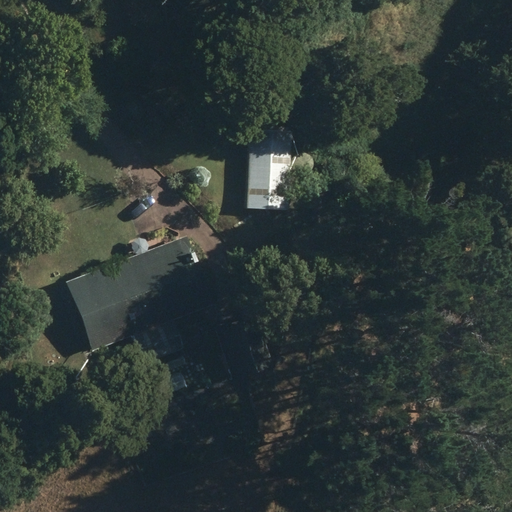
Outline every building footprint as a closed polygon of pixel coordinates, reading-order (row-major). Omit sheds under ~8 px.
[(73,34),(90,57),(101,49),(84,26),(73,34)] [(250,128),(246,207),(286,209),(291,130),(250,128)] [(322,177),(320,189),(328,191),(331,179),(322,177)] [(183,347),(172,319),(210,305),(184,236),(74,277),(100,346),(131,334),(141,362),(183,347)] [(214,330),(232,379),(265,367),(247,318),(214,330)]
